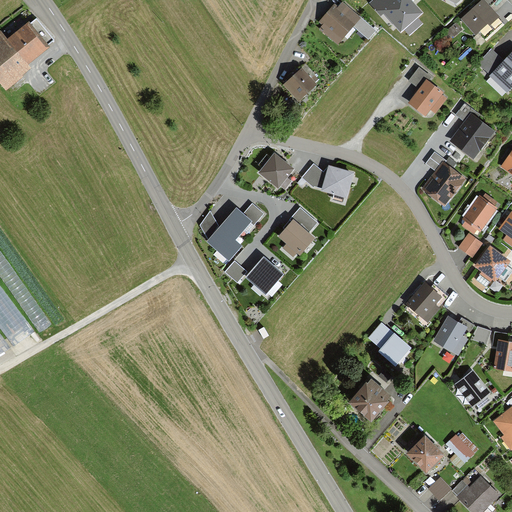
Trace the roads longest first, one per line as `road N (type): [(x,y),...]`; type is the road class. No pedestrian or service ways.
road 1 (residential): [(511,311),(466,293),(417,207),(367,162),(247,130)]
road 2 (tertiary): [(174,225),(343,511)]
road 3 (tertiary): [(43,0),(174,225)]
road 4 (track): [(193,259),(0,368)]
road 5 (residential): [(247,130),(312,0)]
road 6 (residential): [(174,225),(199,208),(247,130)]
